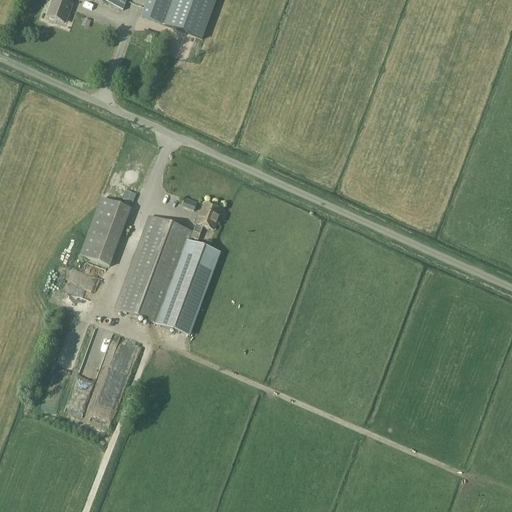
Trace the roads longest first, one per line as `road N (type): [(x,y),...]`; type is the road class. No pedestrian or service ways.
road 1 (unclassified): [(511,288),(0,58)]
road 2 (track): [(471,478),(182,354)]
road 3 (track): [(0,492),(36,405),(113,430),(152,342)]
